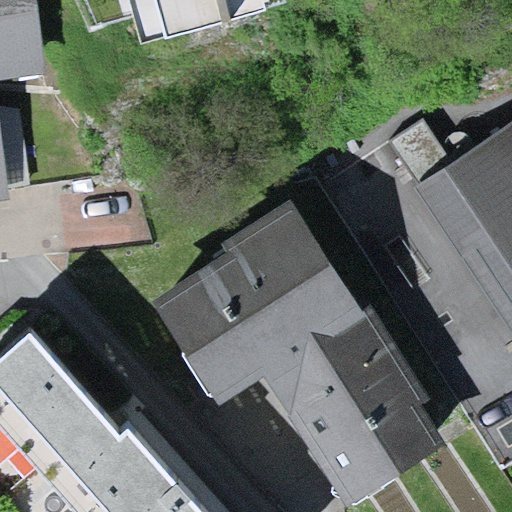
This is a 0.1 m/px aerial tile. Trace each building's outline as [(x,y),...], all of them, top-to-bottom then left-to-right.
[(15,0),(0,0),(0,186),(44,182),(15,0)] [(129,0),(141,42),(280,5),(278,0),(129,0)] [(511,123),(428,180),(511,306),(511,123)] [(309,187),(151,288),(221,397),(274,364),(358,496),(464,430),(309,187)] [(210,511),(32,323),(0,352),(0,402),(35,439),(0,471),(0,511),(210,511)]
